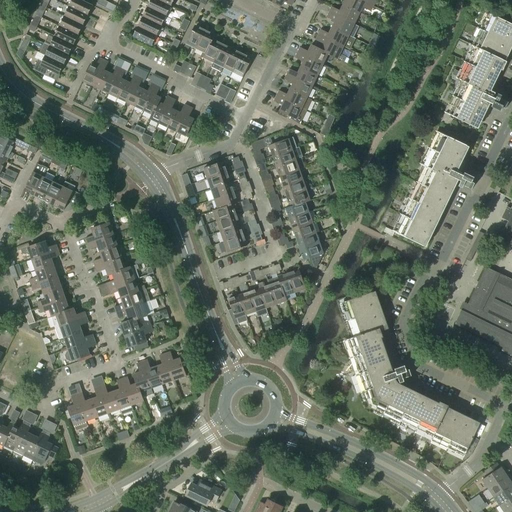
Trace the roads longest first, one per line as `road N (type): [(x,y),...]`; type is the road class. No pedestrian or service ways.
road 1 (residential): [(504,406),(417,364),(402,323),(478,196),(511,116)]
road 2 (residential): [(0,395),(33,410),(47,389),(120,363),(62,219)]
road 3 (tertiary): [(237,382),(152,177)]
road 4 (residential): [(245,119),(115,46),(137,0)]
road 5 (tertiary): [(152,177),(116,145),(19,91),(0,67)]
road 6 (residential): [(218,274),(278,256),(246,154),(231,147)]
road 7 (tertiary): [(436,497),(362,452),(273,417)]
